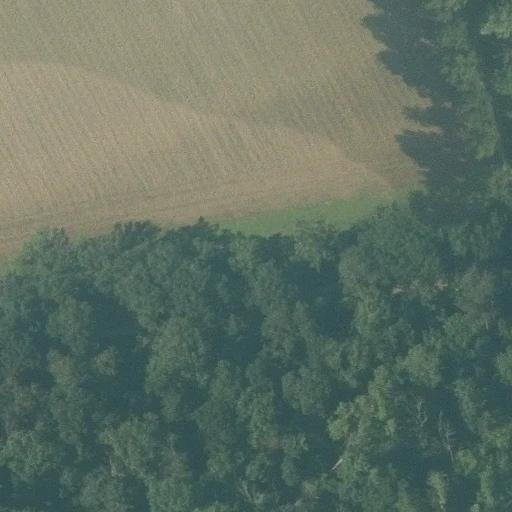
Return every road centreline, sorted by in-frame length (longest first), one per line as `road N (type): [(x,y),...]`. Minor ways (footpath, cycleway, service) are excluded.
road 1 (track): [(0,355),(511,246)]
road 2 (track): [(511,197),(459,0)]
